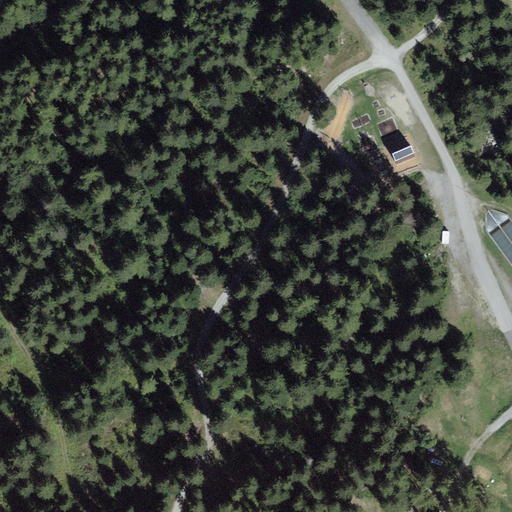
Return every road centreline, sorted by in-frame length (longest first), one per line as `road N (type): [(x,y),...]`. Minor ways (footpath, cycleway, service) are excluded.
road 1 (track): [(389,56),(350,70),(320,99),(264,235),(201,334),(196,365),(209,440),(176,511)]
road 2 (unclassified): [(511,333),(475,258),(454,172),(389,56)]
road 3 (track): [(453,511),(472,448),(511,414)]
